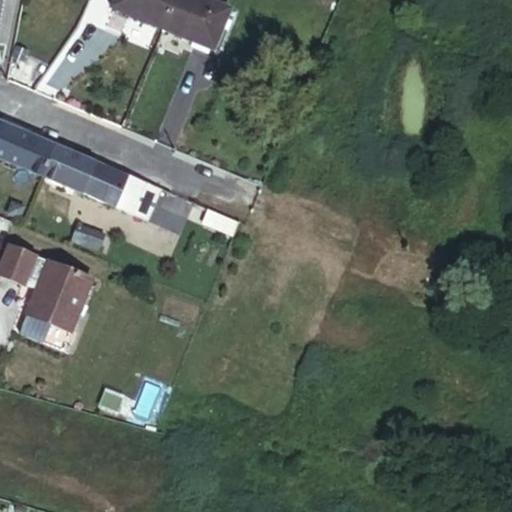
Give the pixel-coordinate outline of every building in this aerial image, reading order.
[(122,0),(117,14),(219,57),(236,18),(191,0),(122,0)] [(56,149),(0,125),(0,160),(44,178),(56,149)] [(94,164),(56,149),(44,178),(82,194),(94,164)] [(162,191),(94,164),(82,194),(150,221),(162,191)] [(103,236),(77,225),(70,240),(96,251),(103,236)] [(90,282),(8,248),(0,268),(0,277),(36,292),(25,317),(68,334),(90,282)] [(102,407),(116,412),(121,400),(113,397),(105,401),(102,407)]
